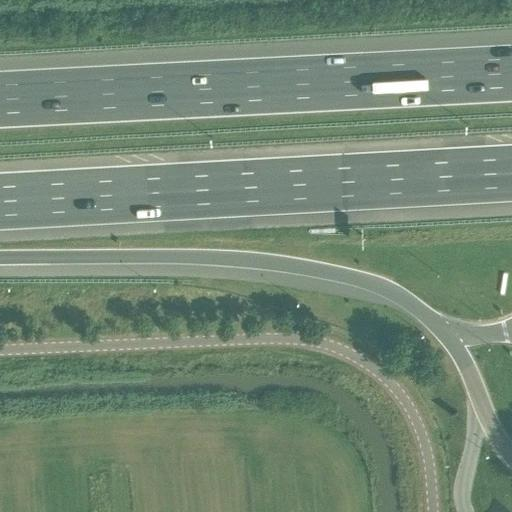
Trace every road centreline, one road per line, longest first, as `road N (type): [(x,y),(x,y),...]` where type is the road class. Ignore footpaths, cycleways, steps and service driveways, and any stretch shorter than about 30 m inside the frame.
road 1 (unclassified): [(433,511),(427,436),(400,389),(351,351),(283,337),(0,350)]
road 2 (motorway): [(511,72),(0,100)]
road 3 (motorway): [(0,201),(511,173)]
road 4 (motorway): [(0,257),(215,256),(305,267),(399,294),(441,326)]
